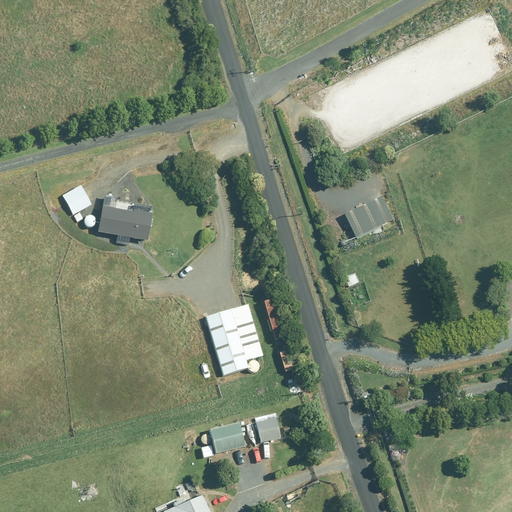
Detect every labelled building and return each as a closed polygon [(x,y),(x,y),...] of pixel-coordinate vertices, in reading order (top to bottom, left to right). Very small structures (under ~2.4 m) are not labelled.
[(92,206),(81,187),(63,197),(73,216),(92,206)] [(117,199),(105,197),(99,233),(149,242),(154,215),(116,209),(117,199)] [(386,200),(348,217),(358,239),(396,222),(386,200)] [(249,369),(247,361),(263,356),(249,307),(206,319),(223,377),(249,369)] [(246,448),(240,424),(211,431),(217,455),(246,448)] [(210,511),(203,495),(166,511),(210,511)]
